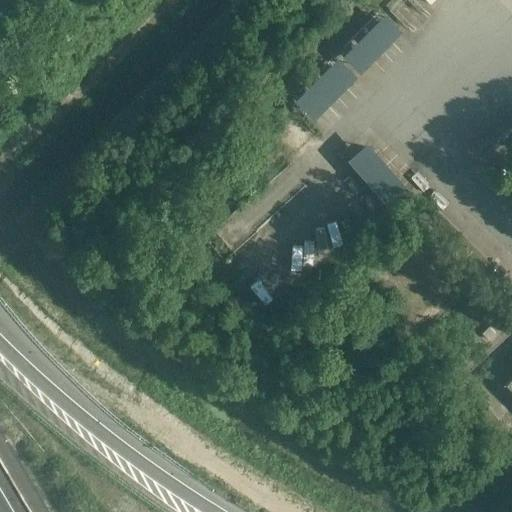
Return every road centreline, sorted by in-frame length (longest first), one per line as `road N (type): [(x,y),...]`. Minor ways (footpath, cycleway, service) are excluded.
road 1 (motorway): [(196,511),(133,467),(0,345)]
road 2 (track): [(0,160),(168,0)]
road 3 (unknown): [(391,105),(511,237)]
